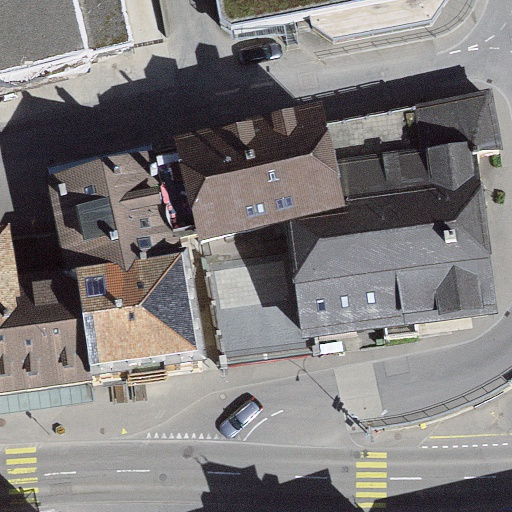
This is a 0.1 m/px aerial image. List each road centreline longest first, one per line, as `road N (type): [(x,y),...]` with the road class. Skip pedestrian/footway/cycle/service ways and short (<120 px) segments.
road 1 (residential): [(0,158),(511,54)]
road 2 (residential): [(217,473),(256,424),(290,408),(469,369),(511,348)]
road 3 (secondary): [(0,479),(217,473)]
road 4 (secondary): [(217,473),(428,475)]
